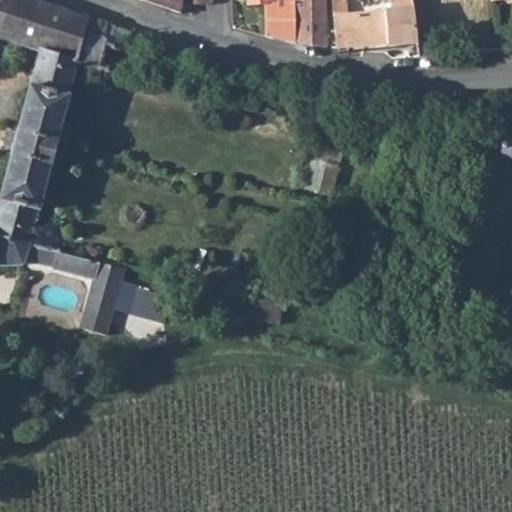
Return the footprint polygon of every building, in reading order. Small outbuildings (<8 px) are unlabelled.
[(0,0),(0,34),(4,36),(39,49),(76,62),(89,18),(33,0),(0,0)] [(142,0),(182,12),(182,0),(142,0)] [(211,0),(197,0),(200,11),(212,10),(212,4),(211,0)] [(324,0),(296,0),(296,2),(297,42),(325,47),(324,0)] [(395,0),(396,7),(333,13),(336,49),(338,49),(417,42),(411,0),(395,0)] [(297,42),(296,2),(281,2),(268,3),(268,37),(297,42)] [(89,18),(76,62),(98,67),(107,40),(102,38),(106,24),(89,18)] [(39,49),(0,204),(0,233),(31,245),(76,62),(39,49)] [(511,137),(508,137),(503,155),(511,156),(511,137)] [(312,188),(331,194),(345,152),(326,145),(312,188)] [(0,265),(24,265),(27,258),(56,267),(60,252),(31,245),(0,233),(0,265)] [(128,314),(167,322),(173,296),(134,287),(128,314)]
